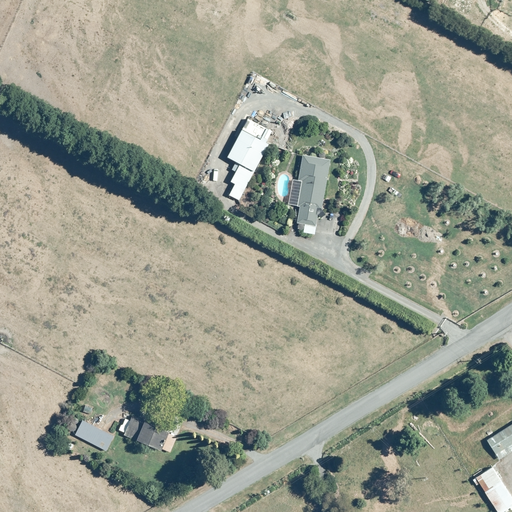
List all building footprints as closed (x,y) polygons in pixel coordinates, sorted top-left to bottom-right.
[(239,200),(253,171),(252,171),(255,166),(266,144),(264,143),(270,130),(245,118),(226,157),(235,161),(235,162),(231,169),(235,171),(230,182),(235,184),(229,195),(239,200)] [(328,159),(300,155),(296,178),(301,179),(297,205),(299,205),(295,231),(313,234),(317,210),(319,210),(328,159)] [(171,454),(178,437),(186,417),(147,402),(140,420),(124,414),(117,432),(171,454)] [(112,435),(81,419),(73,434),(105,450),(112,435)] [(511,442),(511,422),(485,439),(497,459),(511,449),(511,445),(510,443),(511,442)] [(500,511),(511,504),(511,500),(490,466),(473,477),(496,511),(500,511)]
